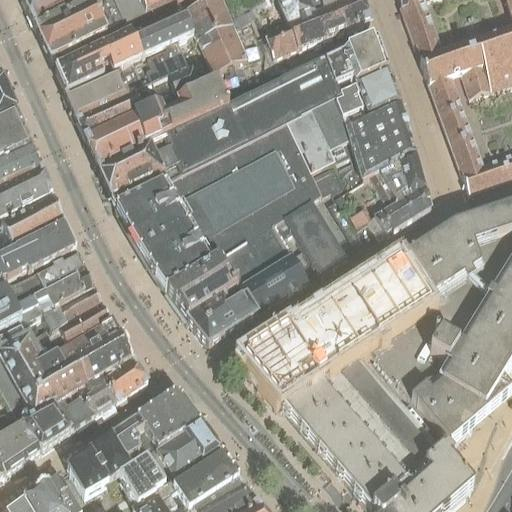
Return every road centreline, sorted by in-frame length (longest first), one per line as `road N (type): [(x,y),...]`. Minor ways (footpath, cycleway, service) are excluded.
road 1 (residential): [(191,379),(122,290),(0,33)]
road 2 (residential): [(357,275),(191,379)]
road 3 (residential): [(307,511),(191,379)]
road 4 (residential): [(357,275),(454,215),(511,197)]
